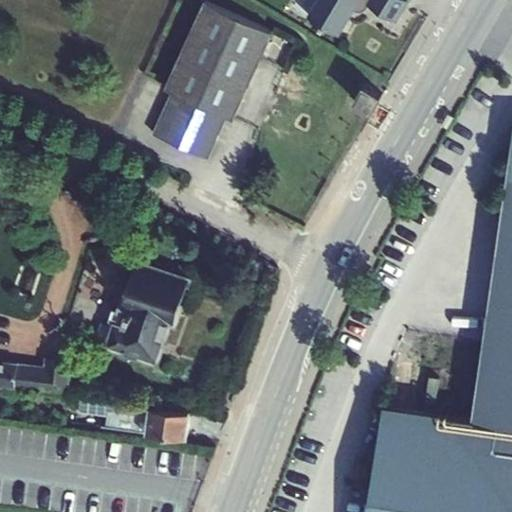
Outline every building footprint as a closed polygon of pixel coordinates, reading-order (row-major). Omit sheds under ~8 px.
[(226,112),(235,117),(274,28),(208,0),(205,0),(168,86),(171,88),(226,112)] [(316,0),(309,13),(341,34),(357,8),(362,9),(369,3),(397,20),(409,0),(316,0)] [(365,82),(355,100),(373,111),(384,93),(365,82)] [(208,156),(226,112),(171,88),(152,131),(208,156)] [(511,511),(511,158),(476,415),(410,406),(415,365),(399,362),(393,404),(387,403),(371,511),(511,511)] [(116,320),(110,342),(158,358),(172,319),(176,322),(192,276),(136,255),(122,302),(129,304),(124,322),(116,320)] [(0,383),(68,393),(72,358),(46,355),(45,364),(0,358),(0,383)] [(148,430),(151,404),(81,395),(81,398),(80,407),(79,409),(108,412),(106,424),(148,430)] [(148,430),(189,436),(192,409),(151,404),(148,430)]
